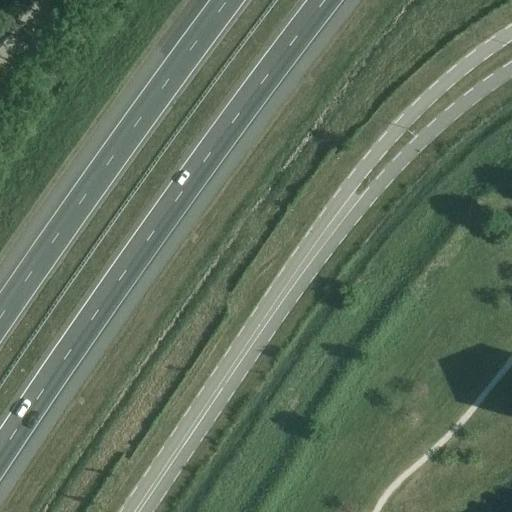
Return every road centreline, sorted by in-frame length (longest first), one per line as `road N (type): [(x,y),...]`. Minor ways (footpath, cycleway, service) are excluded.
road 1 (motorway): [(0,473),(326,0)]
road 2 (motorway): [(227,0),(0,289)]
road 3 (secondary): [(511,33),(466,64),(389,137),(304,266)]
road 4 (secondary): [(136,511),(304,266)]
road 5 (secondary): [(304,266),(412,146),(511,69)]
